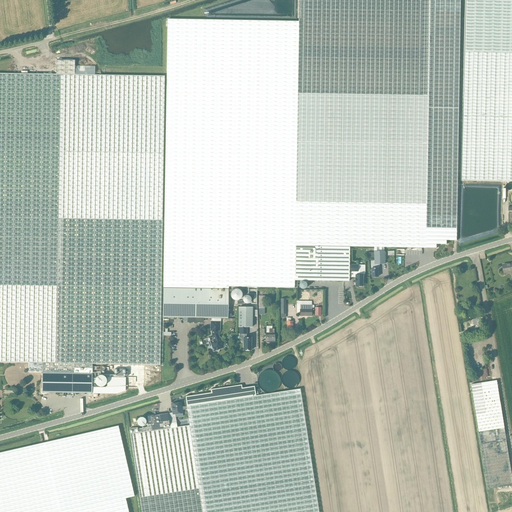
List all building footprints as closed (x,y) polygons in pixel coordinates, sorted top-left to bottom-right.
[(304,0),(299,241),(455,243),(460,0),(304,0)] [(511,0),(466,0),(462,180),(511,180),(511,0)] [(215,351),(218,352),(219,349),(223,348),(220,339),(219,339),(218,336),(218,334),(218,331),(220,331),(220,322),(214,322),(214,319),(228,319),(228,287),(294,288),(294,281),(299,22),(168,19),(163,318),(188,318),(188,321),(189,322),(202,322),(203,321),(203,318),(211,319),(211,331),(212,331),(212,335),(213,338),(214,341),(210,342),(212,346),(210,348),(213,349),(214,351),(215,351)] [(0,73),(0,362),(43,363),(42,393),(92,394),(92,384),(96,384),(97,385),(98,386),(99,387),(101,387),(103,387),(105,385),(106,383),(107,380),(106,378),(104,376),(103,376),(100,375),(97,377),(96,378),(92,379),(93,364),(160,365),(165,76),(75,75),(75,61),(57,60),(56,75),(0,73)] [(295,246),(294,280),(318,281),(318,279),(330,279),(330,281),(348,281),(349,246),(295,246)] [(371,268),(371,277),(378,277),(378,268),(379,264),(385,264),(385,251),(384,251),(374,251),(374,265),(375,266),(370,266),(370,268),(371,268)] [(511,262),(503,265),(504,273),(511,272),(511,262)] [(349,264),(349,271),(356,271),(356,274),(355,274),(355,278),(355,282),(355,286),(358,286),(362,286),(362,285),(362,286),(363,279),(364,279),(364,273),(365,274),(365,264),(349,264)] [(233,300),(234,300),(235,301),(236,301),(237,301),(238,301),(238,300),(239,300),(240,300),(241,299),(241,298),(242,297),(242,296),(242,295),(242,294),(242,293),(242,292),(241,292),(241,291),(240,290),(239,290),(238,289),(237,289),(236,289),(235,289),(234,289),(234,290),(233,290),(232,291),(232,292),(231,292),(231,293),(231,294),(231,295),(231,296),(231,297),(231,298),(232,298),(232,299),(233,299),(233,300)] [(322,292),(313,292),(312,301),(321,302),(322,292)] [(422,302),(421,300),(421,298),(420,296),(419,295),(417,293),(415,292),(413,292),(411,292),(409,292),(407,292),(405,293),(404,295),(403,296),(402,298),(401,300),(401,302),(401,304),(402,306),(403,308),(404,309),(405,310),(407,311),(409,312),(412,312),(414,312),(415,311),(417,310),(419,309),(420,308),(421,306),(421,304),(422,302)] [(397,306),(397,305),(397,303),(396,301),(395,300),(393,300),(392,299),(391,299),(389,299),(388,299),(386,300),(385,301),(384,302),(383,303),(383,305),(383,306),(383,307),(383,309),(384,310),(385,311),(386,312),(387,313),(389,313),(390,313),(391,313),(393,313),(394,312),(395,312),(396,311),(397,309),(397,308),(397,306)] [(312,316),(312,305),(300,305),(300,316),(312,316)] [(238,307),(238,327),(240,327),(247,327),(253,327),(253,307),(238,307)] [(382,313),(381,311),(380,309),(379,308),(378,307),(376,307),(375,307),(374,308),(373,309),(371,310),(371,312),(371,314),(371,315),(372,316),(373,317),(374,317),(375,318),(376,318),(378,318),(379,317),(380,317),(381,316),(381,315),(382,314),(382,313)] [(361,332),(361,330),(360,329),(360,327),(358,326),(357,325),(355,324),(353,323),(352,323),(351,323),(349,324),(348,324),(346,325),(345,327),(344,328),(343,330),(343,332),(343,334),(344,336),(345,337),(346,338),(347,339),(349,340),(350,341),(352,341),(353,341),(355,340),(357,340),(358,339),(360,337),(360,336),(361,334),(361,332)] [(274,329),(272,329),(272,326),(266,326),(266,329),(262,329),(262,334),(266,334),(266,341),(266,343),(270,343),(270,341),(275,341),(275,333),(274,333),(274,329)] [(240,327),(240,334),(244,334),(244,338),(244,350),(246,350),(246,351),(249,351),(249,350),(251,350),(251,338),(247,338),(247,327),(240,327)] [(296,362),(296,360),(295,359),(294,358),(293,357),(292,357),(291,356),(290,356),(288,357),(286,358),(286,359),(285,360),(285,362),(285,363),(285,364),(286,366),(287,367),(288,367),(290,368),(291,368),(293,367),(294,367),(295,366),(296,364),(296,362)] [(476,370),(477,378),(488,377),(487,369),(476,370)] [(511,484),(511,474),(497,381),(472,385),(488,489),(511,484)] [(168,414),(168,413),(150,416),(152,427),(130,430),(141,511),(318,511),(300,389),(256,396),(255,386),(242,388),(242,385),(210,389),(211,393),(185,396),(187,406),(182,407),(181,403),(171,404),(173,413),(168,414)] [(144,418),(143,418),(142,417),(141,417),(141,418),(140,418),(139,418),(138,419),(138,420),(137,420),(137,421),(137,422),(137,423),(137,424),(138,424),(138,425),(139,425),(139,426),(140,426),(141,426),(142,426),(143,426),(144,426),(145,425),(145,424),(146,424),(146,423),(146,422),(146,421),(146,420),(145,419),(144,418)] [(128,511),(126,498),(134,496),(118,426),(0,452),(0,511),(128,511)]
